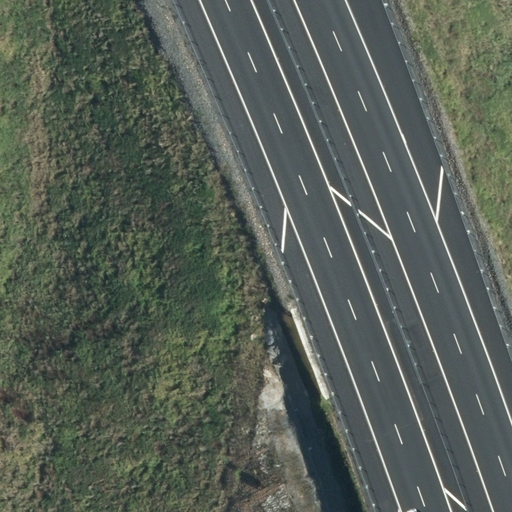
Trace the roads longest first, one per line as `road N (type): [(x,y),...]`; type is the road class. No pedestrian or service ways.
road 1 (motorway): [(423,511),(219,0)]
road 2 (motorway): [(316,0),(403,203),(511,511)]
